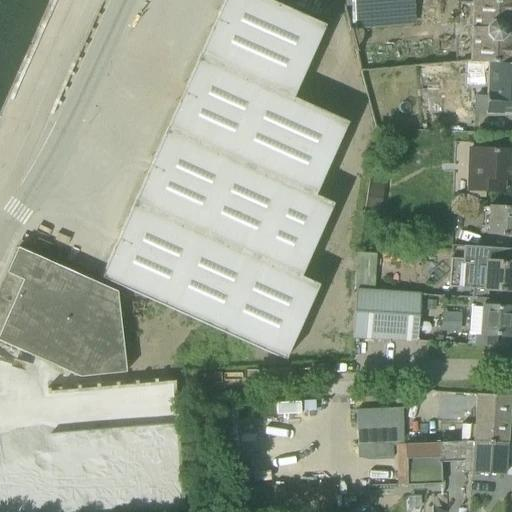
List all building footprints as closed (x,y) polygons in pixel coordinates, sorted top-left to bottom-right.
[(324,27),(263,0),(225,0),(101,278),(284,360),(318,286),(299,278),(332,205),(314,197),(346,124),(292,99),(324,27)] [(471,64),(511,65),(511,0),(508,0),(473,3),(471,63),(471,64)] [(511,65),(471,64),(471,63),(465,62),(465,73),(464,87),(487,88),(486,97),(475,97),(474,114),(504,116),(504,114),(511,114),(511,65)] [(456,141),(456,163),(467,163),(467,141),(456,141)] [(494,151),(470,150),(468,192),(503,193),(503,180),(510,181),(511,176),(511,169),(511,152),(505,151),(503,147),(497,147),(494,151)] [(378,217),(383,183),(369,181),(364,214),(378,217)] [(511,208),(489,207),(487,236),(511,237),(511,208)] [(447,288),(485,290),(511,292),(511,264),(508,264),(509,250),(463,247),(463,259),(449,259),(447,288)] [(17,249),(6,273),(7,274),(0,288),(0,343),(80,378),(125,373),(116,293),(17,249)] [(420,295),(356,291),(352,339),(417,343),(420,295)] [(469,335),(476,335),(475,345),(494,346),(494,336),(511,337),(511,308),(492,308),(493,300),(470,298),(468,335),(469,335)] [(509,397),(476,395),(474,426),(462,425),(460,443),(506,446),(509,397)] [(358,447),(397,445),(405,445),(403,409),(356,411),(358,447)] [(504,476),(506,446),(460,443),(405,445),(405,465),(406,486),(441,485),(441,461),(463,460),(462,473),(504,476)] [(0,452),(0,500),(24,511),(32,511),(49,476),(0,452)] [(336,511),(335,489),(238,492),(238,511),(336,511)]
